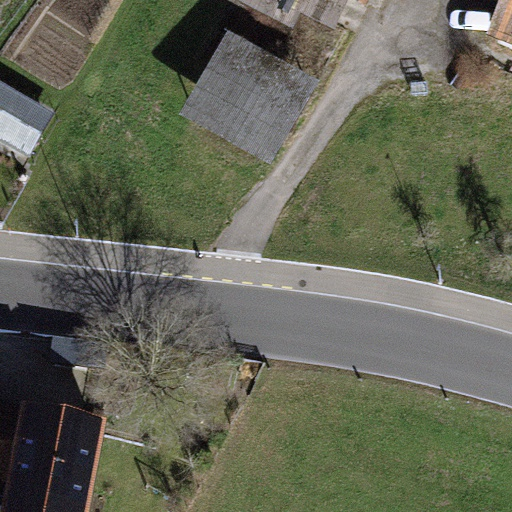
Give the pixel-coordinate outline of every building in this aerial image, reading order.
[(353,9),(334,0),(234,0),(232,6),(294,37),(302,22),(337,39),(353,9)] [(376,0),(334,0),(353,9),(369,17),(376,0)] [(511,0),(508,0),(484,56),(511,68),(511,0)] [(320,89),(229,43),(185,130),(276,176),(320,89)] [(59,123),(0,89),(0,149),(33,168),(59,123)] [(0,484),(9,487),(23,413),(0,408),(0,484)] [(91,511),(108,430),(23,413),(9,487),(3,511),(91,511)]
